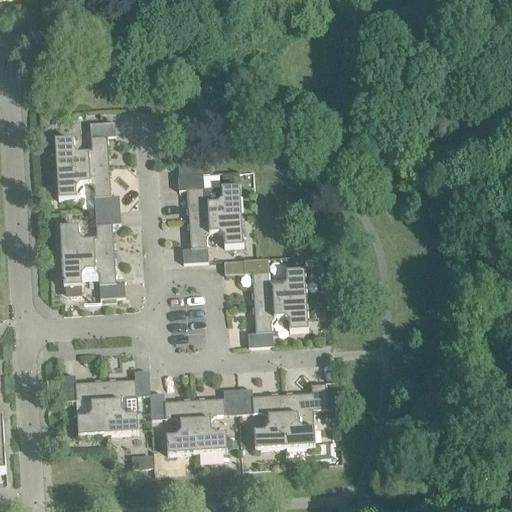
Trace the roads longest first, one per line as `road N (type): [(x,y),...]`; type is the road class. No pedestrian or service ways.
road 1 (residential): [(21,331),(13,165),(0,98)]
road 2 (residential): [(30,511),(21,331)]
road 3 (residential): [(153,278),(145,119)]
road 4 (residential): [(153,278),(213,275),(218,363)]
road 5 (residential): [(21,331),(155,324)]
